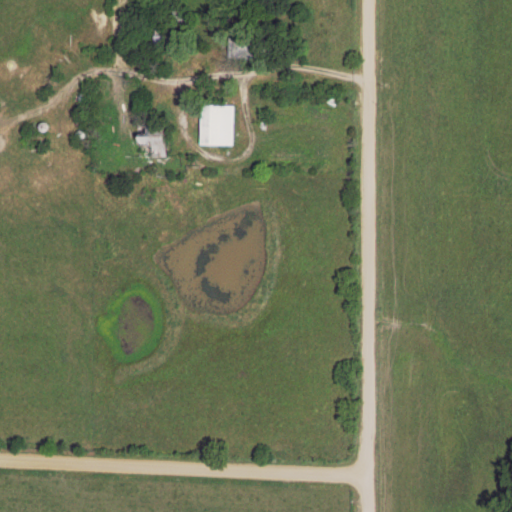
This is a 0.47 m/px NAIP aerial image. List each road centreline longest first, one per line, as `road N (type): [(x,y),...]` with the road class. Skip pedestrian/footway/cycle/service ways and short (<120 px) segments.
road 1 (residential): [(367,475),(363,0)]
road 2 (residential): [(0,457),(367,475)]
